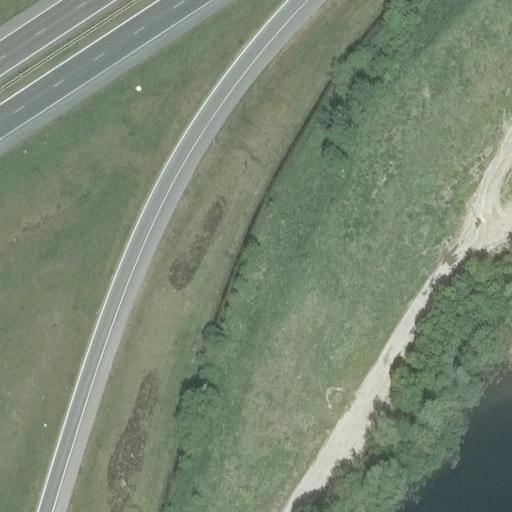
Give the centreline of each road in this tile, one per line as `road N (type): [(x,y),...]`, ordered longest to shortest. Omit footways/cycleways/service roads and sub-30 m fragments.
road 1 (motorway): [(53,511),(148,243),(198,139),(309,0)]
road 2 (track): [(293,511),(446,266)]
road 3 (motorway): [(0,123),(187,0)]
